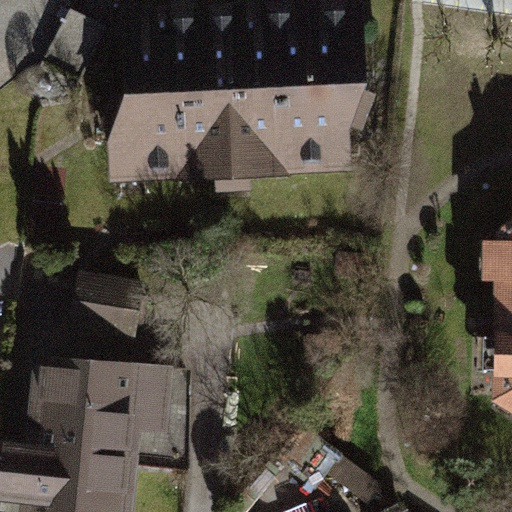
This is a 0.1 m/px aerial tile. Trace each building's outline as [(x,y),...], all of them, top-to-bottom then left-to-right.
[(369,9),(136,13),(142,99),(124,149),(124,179),(355,176),(355,112),(374,65),(369,9)] [(503,417),(511,422),(511,238),(501,250),(503,417)] [(156,287),(90,280),(84,339),(150,346),(156,287)] [(116,438),(123,369),(41,361),(34,429),(116,438)] [(123,369),(116,438),(150,441),(179,444),(186,376),(123,369)] [(32,450),(25,511),(143,511),(150,441),(116,438),(34,429),(32,450)] [(25,511),(32,450),(0,446),(0,511),(25,511)]
